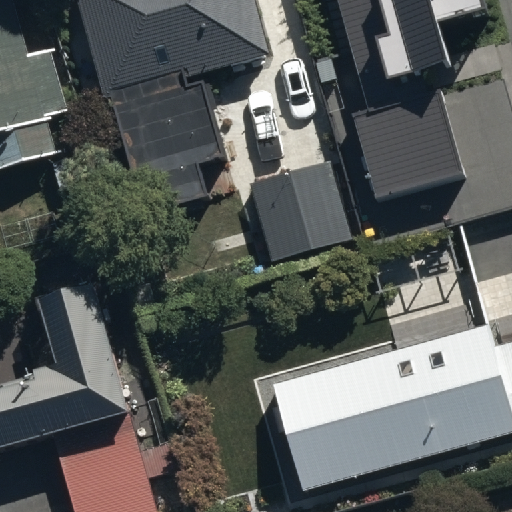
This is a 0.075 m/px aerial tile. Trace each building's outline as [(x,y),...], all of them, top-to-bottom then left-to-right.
[(19,0),(0,0),(0,171),(64,151),(53,116),(72,110),(56,58),(68,55),(56,17),(28,26),(19,0)] [(187,77),(271,53),(256,0),(80,0),(108,99),(114,97),(187,77)] [(338,0),(369,110),(355,114),(379,201),(465,177),(436,70),(452,65),(440,22),(488,9),(485,0),(338,0)] [(190,86),(187,77),(114,97),(145,216),(211,199),(202,165),(229,158),(209,81),(190,86)] [(330,153),(250,177),(273,255),(353,231),(330,153)] [(0,430),(136,392),(99,263),(45,278),(65,347),(40,354),(41,360),(0,371),(0,430)] [(485,332),(276,389),(304,491),(511,433),(511,292),(477,302),(485,332)]
